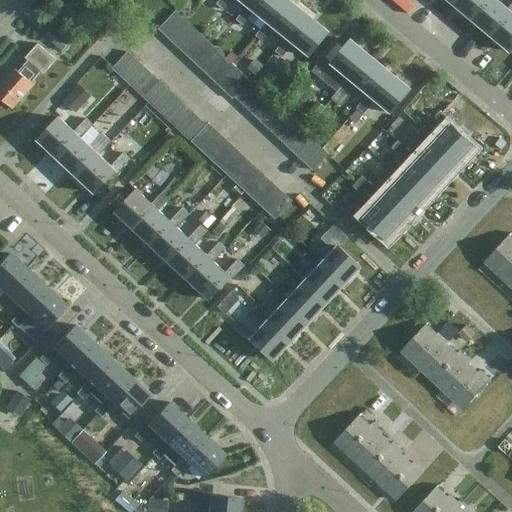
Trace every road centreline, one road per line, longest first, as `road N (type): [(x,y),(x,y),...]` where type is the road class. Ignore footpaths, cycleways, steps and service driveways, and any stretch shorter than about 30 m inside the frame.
road 1 (residential): [(260,432),(511,171)]
road 2 (unclassified): [(260,432),(0,184)]
road 3 (residential): [(511,119),(372,0)]
